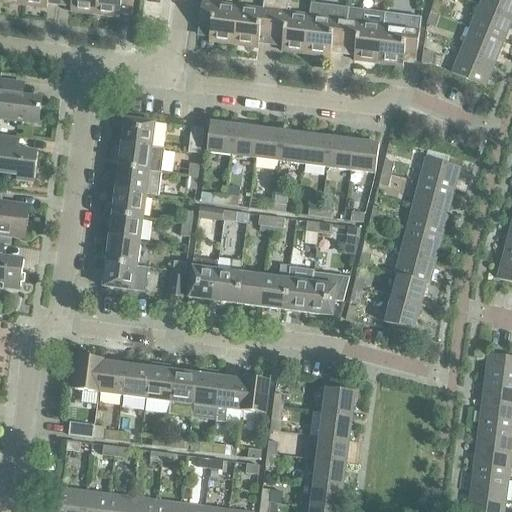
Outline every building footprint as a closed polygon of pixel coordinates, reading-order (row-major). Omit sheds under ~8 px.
[(23,0),(23,7),(47,10),(48,0),(23,0)] [(72,0),(71,13),(95,16),(97,0),(72,0)] [(97,0),(95,16),(120,19),(122,0),(97,0)] [(209,43),(234,46),(238,7),(215,4),(215,0),(202,0),(200,21),(212,23),(209,43)] [(262,24),(273,26),(277,1),(269,0),(264,0),(263,10),(238,7),(234,46),(258,49),(262,24)] [(511,0),(482,0),(480,6),(511,19),(511,0)] [(282,52),(306,55),(311,16),(287,13),(289,2),(277,1),(273,26),(285,27),(282,52)] [(435,1),(431,12),(440,15),(444,4),(435,1)] [(310,16),(311,16),(306,55),(331,58),(334,33),(346,35),(349,10),(349,9),(311,4),(310,16)] [(504,42),(511,23),(511,19),(480,6),(471,28),(504,42)] [(373,13),(349,10),(346,35),(358,36),(354,61),(378,64),(383,25),(372,24),(373,13)] [(436,28),(440,15),(431,12),(427,25),(436,28)] [(385,14),(384,25),(383,25),(378,64),(403,68),(406,50),(417,51),(422,18),(385,14)] [(471,28),(462,52),(495,65),(504,42),(471,28)] [(424,51),(422,64),(432,65),(433,53),(424,51)] [(486,87),(495,65),(462,52),(452,74),(486,87)] [(0,102),(2,103),(0,117),(0,119),(39,125),(42,99),(15,96),(16,83),(0,81),(0,102)] [(167,125),(125,120),(122,145),(164,149),(167,125)] [(211,124),(208,153),(232,156),(235,127),(211,124)] [(232,156),(256,160),(259,130),(235,127),(232,156)] [(189,154),(202,155),(205,130),(192,129),(189,154)] [(256,160),(279,163),(283,133),(259,130),(256,160)] [(307,136),(283,133),(279,163),(303,166),(307,136)] [(12,138),(0,136),(0,174),(18,177),(18,182),(34,184),(38,154),(11,150),(12,138)] [(303,166),(327,169),(331,139),(307,136),(303,166)] [(327,169),(350,172),(354,142),(331,139),(327,169)] [(380,145),(354,142),(350,172),(376,175),(380,145)] [(165,150),(164,149),(122,145),(119,168),(150,172),(162,174),(165,150)] [(420,183),(455,192),(461,168),(447,165),(449,158),(428,152),(426,159),(420,183)] [(386,161),(383,173),(392,175),(395,163),(386,161)] [(189,177),(198,178),(200,166),(190,165),(189,177)] [(116,192),(147,196),(159,198),(162,174),(150,172),(119,168),(116,192)] [(389,188),(392,175),(383,173),(380,185),(389,188)] [(198,178),(189,177),(187,190),(197,191),(198,178)] [(420,183),(414,206),(449,215),(455,192),(420,183)] [(4,191),(0,190),(0,235),(26,238),(29,208),(3,205),(4,191)] [(116,192),(113,216),(144,220),(147,196),(116,192)] [(225,206),(227,197),(202,193),(201,203),(214,205),(225,206)] [(240,198),(227,197),(225,206),(238,208),(240,198)] [(261,211),(273,212),(274,203),(262,201),(261,211)] [(274,203),(273,212),(286,214),(287,204),(274,203)] [(414,206),(408,228),(443,237),(449,215),(414,206)] [(309,217),(321,218),(322,209),(310,207),(309,217)] [(371,218),(381,221),(383,210),(374,208),(371,218)] [(199,219),(224,222),(225,212),(201,209),(199,219)] [(321,218),(334,220),(335,210),(322,209),(321,218)] [(183,225),(192,226),(194,214),(184,212),(183,225)] [(248,215),(238,214),(225,212),(224,222),(237,223),(237,222),(247,223),(248,215)] [(351,222),(364,224),(365,214),(352,213),(351,222)] [(113,216),(110,240),(141,244),(144,220),(113,216)] [(260,217),(259,226),(260,226),(271,228),(273,218),(260,217)] [(273,218),(271,228),(284,229),(285,220),(273,218)] [(371,218),(368,232),(377,234),(381,221),(371,218)] [(308,223),(307,232),(319,234),(321,224),(308,223)] [(321,224),(319,234),(332,236),(333,226),(321,224)] [(191,238),(192,226),(182,225),(181,237),(191,238)] [(347,238),(360,239),(361,230),(349,228),(347,238)] [(437,261),(443,237),(408,228),(402,252),(437,261)] [(138,268),(141,244),(110,240),(107,264),(138,268)] [(395,277),(398,277),(427,285),(430,286),(437,261),(402,252),(395,277)] [(372,257),(363,254),(359,267),(369,269),(372,257)] [(511,258),(504,256),(498,280),(511,283),(511,258)] [(0,284),(4,285),(4,290),(21,292),(25,261),(0,258),(0,284)] [(189,299),(214,302),(219,263),(194,260),(189,299)] [(219,263),(214,302),(237,305),(241,274),(243,262),(233,261),(231,273),(218,271),(219,263)] [(174,272),(186,274),(188,264),(175,263),(174,272)] [(148,269),(138,268),(107,264),(104,288),(145,293),(148,269)] [(285,311),(289,280),(288,280),(290,268),(290,267),(281,266),(279,279),(265,277),(261,308),(285,311)] [(289,280),(285,311),(309,314),(314,274),(314,272),(290,268),(288,280),(289,280)] [(183,298),(186,274),(174,272),(170,297),(183,298)] [(237,305),(261,308),(265,277),(241,274),(237,305)] [(337,277),(314,274),(309,314),(333,318),(335,302),(344,303),(350,278),(337,277)] [(398,277),(392,300),(421,308),(427,285),(398,277)] [(357,278),(354,290),(363,293),(366,280),(357,278)] [(360,305),(363,293),(354,290),(351,302),(360,305)] [(415,332),(421,308),(392,300),(386,324),(415,332)] [(511,358),(489,355),(486,379),(511,382),(511,358)] [(75,391),(99,394),(103,363),(104,363),(104,361),(79,358),(75,391)] [(99,394),(123,397),(127,366),(104,363),(103,363),(99,394)] [(151,369),(127,366),(123,397),(147,400),(151,369)] [(147,400),(171,403),(175,372),(151,369),(147,400)] [(200,376),(199,375),(195,406),(218,410),(222,378),(213,377),(213,372),(201,371),(200,376)] [(175,372),(171,403),(169,416),(193,419),(195,406),(199,375),(175,372)] [(222,378),(218,410),(217,421),(227,422),(228,411),(242,413),(246,381),(245,381),(222,378)] [(245,381),(246,381),(242,413),(267,416),(271,382),(246,379),(245,381)] [(511,382),(486,379),(483,403),(511,406),(511,382)] [(327,389),(324,413),(353,417),(356,393),(327,389)] [(285,396),(275,395),(274,407),(283,408),(285,396)] [(511,431),(511,406),(483,403),(480,427),(511,431)] [(282,421),(283,408),(274,407),(272,420),(282,421)] [(320,437),(350,441),(353,417),(324,413),(323,415),(313,413),(310,436),(320,437)] [(71,424),(69,436),(94,439),(95,427),(71,424)] [(511,431),(480,427),(477,451),(511,455),(511,431)] [(105,441),(117,443),(119,433),(106,432),(105,441)] [(119,433),(117,443),(130,444),(131,435),(119,433)] [(320,437),(317,461),(347,465),(350,441),(320,437)] [(153,447),(165,449),(166,439),(154,438),(153,447)] [(179,441),(166,439),(165,449),(177,450),(179,441)] [(67,452),(80,453),(81,444),(68,442),(67,452)] [(268,455),(277,456),(279,444),(269,443),(268,455)] [(201,444),(200,453),(213,455),(214,445),(201,444)] [(226,446),(214,445),(213,455),(225,456),(226,446)] [(103,456),(114,458),(115,448),(104,447),(103,456)] [(129,450),(115,448),(114,458),(128,460),(129,450)] [(262,452),(250,450),(248,459),(261,461),(262,452)] [(511,455),(477,451),(474,475),(509,479),(511,459),(511,455)] [(163,455),(152,453),(151,462),(162,464),(163,455)] [(175,466),(177,456),(163,455),(162,464),(175,466)] [(275,469),(277,456),(268,455),(266,468),(275,469)] [(210,461),(199,459),(198,469),(209,470),(210,461)] [(224,462),(210,461),(209,470),(223,472),(224,462)] [(317,461),(314,486),(344,489),(347,465),(317,461)] [(260,467),(248,465),(246,475),(250,475),(259,476),(260,467)] [(250,475),(249,483),(258,484),(259,476),(250,475)] [(506,503),(509,479),(474,475),(471,499),(506,503)] [(338,511),(341,511),(344,489),(314,486),(311,508),(338,511)] [(59,511),(82,511),(85,493),(62,490),(59,511)] [(262,502),(271,503),(273,492),(263,491),(262,502)] [(82,511),(106,511),(109,496),(85,493),(82,511)] [(131,511),(133,499),(109,496),(106,511),(131,511)] [(155,511),(157,502),(133,499),(131,511),(155,511)] [(505,511),(506,503),(471,499),(468,511),(505,511)] [(179,511),(180,505),(157,502),(155,511),(179,511)] [(262,502),(260,511),(269,511),(271,503),(262,502)]
